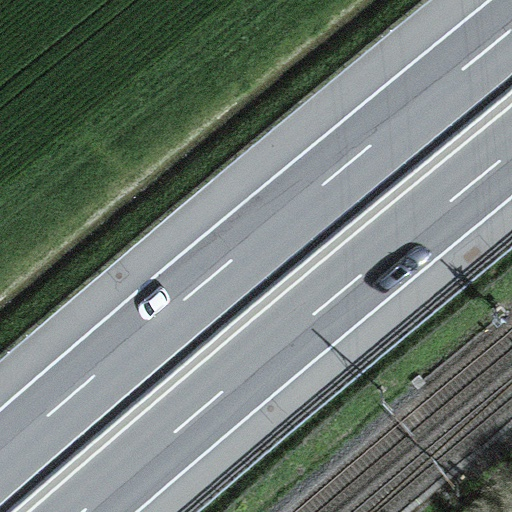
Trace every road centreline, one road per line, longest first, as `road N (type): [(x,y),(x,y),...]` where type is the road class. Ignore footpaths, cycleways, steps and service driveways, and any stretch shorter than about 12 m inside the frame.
road 1 (motorway): [(511,29),(0,456)]
road 2 (motorway): [(81,511),(511,150)]
